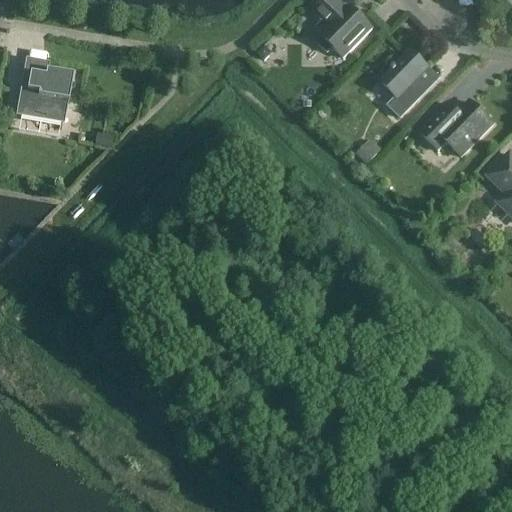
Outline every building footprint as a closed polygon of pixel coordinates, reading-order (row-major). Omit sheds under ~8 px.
[(335,0),(326,0),(320,6),(313,13),(322,22),(315,29),(321,35),(319,36),(321,38),(316,44),(327,54),(332,49),(343,59),(371,30),(348,7),(345,10),(341,5),(335,0)] [(395,0),(392,0),(381,11),(392,21),(404,9),(395,0)] [(400,18),(398,35),(421,38),(423,21),(400,18)] [(283,42),(269,42),(268,59),(283,60),(283,42)] [(264,62),(267,59),(268,51),(264,47),(256,54),(264,62)] [(389,108),(400,119),(420,98),(410,88),(427,70),(410,53),(380,83),(397,99),(389,108)] [(22,90),(17,116),(62,124),(66,103),(68,104),(72,77),(46,73),(45,78),(30,75),(27,91),(22,90)] [(438,153),(447,144),(461,158),(493,126),(469,103),(458,115),(448,105),(420,134),(438,153)] [(96,135),(94,147),(110,150),(112,138),(96,135)] [(355,155),(366,166),(380,153),(369,141),(355,155)] [(511,157),(510,156),(489,178),(507,196),(502,202),(511,211),(511,157)] [(451,239),(458,251),(475,241),(468,229),(451,239)]
